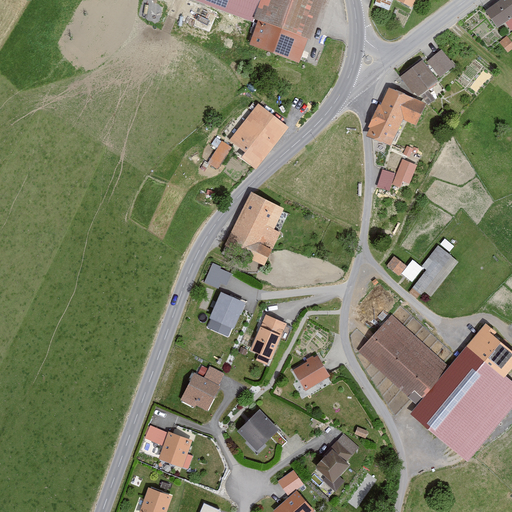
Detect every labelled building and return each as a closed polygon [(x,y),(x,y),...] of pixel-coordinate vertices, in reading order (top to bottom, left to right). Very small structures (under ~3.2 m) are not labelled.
[(194,0),(253,22),(254,19),(258,20),(249,44),(298,62),(307,39),(310,40),(324,0),(194,0)] [(511,0),(506,0),(492,10),(504,27),(510,22),(511,24),(511,0)] [(511,38),(510,36),(503,42),(511,53),(511,52),(511,38)] [(446,50),(433,60),(446,76),(459,66),(446,50)] [(428,61),(408,77),(424,98),(444,83),(428,61)] [(425,104),(391,90),(372,136),(392,144),(402,119),(416,125),(425,104)] [(288,128),(258,104),(230,140),(245,152),(241,157),(256,169),(288,128)] [(232,147),(222,141),(207,163),(217,169),(232,147)] [(378,185),(391,190),(393,184),(401,186),(403,180),(412,183),(418,162),(402,157),(398,172),(384,167),(378,185)] [(285,208),(251,192),(224,246),(264,266),(280,233),(274,230),(285,208)] [(411,266),(398,256),(389,267),(402,277),(404,273),(435,297),(462,262),(441,245),(425,266),(416,259),(411,266)] [(221,267),(213,263),(204,282),(219,289),(221,283),(226,286),(232,273),(220,269),(221,267)] [(246,302),(221,292),(210,318),(211,319),(207,328),(228,336),(232,327),(235,328),(246,302)] [(287,324),(266,315),(250,351),(259,354),(256,360),(267,365),(270,359),(272,360),(287,324)] [(395,315),(362,351),(414,396),(419,390),(473,437),(481,427),(474,421),(511,378),(511,341),(491,324),(454,367),(395,315)] [(317,356),(294,370),(306,390),(329,376),(317,356)] [(197,375),(195,373),(181,400),(195,407),(196,405),(209,411),(222,386),(219,385),(225,373),(210,366),(208,368),(202,365),(197,375)] [(259,410),(237,432),(257,452),(279,430),(259,410)] [(170,431),(152,425),(148,439),(165,445),(170,431)] [(197,439),(173,431),(163,458),(187,466),(197,439)] [(277,432),(273,437),(282,443),(286,438),(277,432)] [(343,437),(315,468),(326,477),(323,480),(335,490),(343,481),(338,476),(360,452),(343,437)] [(294,470),(278,481),(289,496),(304,485),(294,470)] [(172,511),(179,495),(154,487),(145,511),(172,511)] [(297,491),(274,511),(312,511),(314,510),(297,491)] [(226,511),(228,510),(210,503),(206,511),(226,511)]
